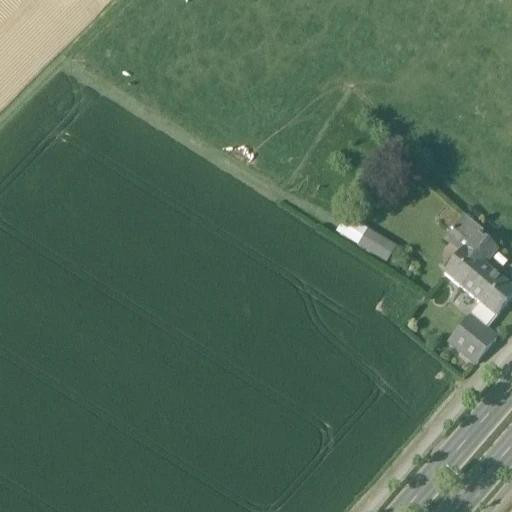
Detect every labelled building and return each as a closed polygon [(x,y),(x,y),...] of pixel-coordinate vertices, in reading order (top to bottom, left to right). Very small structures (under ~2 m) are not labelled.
[(484,233),(465,217),(454,231),(472,247),(481,237),(482,237),(484,233)] [(395,251),(366,234),(358,247),(386,264),(395,251)] [(496,249),(482,237),(481,237),(472,247),(466,255),(481,268),(496,249)] [(466,255),(464,253),(445,277),(495,320),(511,299),(511,294),(481,268),(466,255)] [(469,320),(448,345),(476,367),(496,342),(469,320)]
